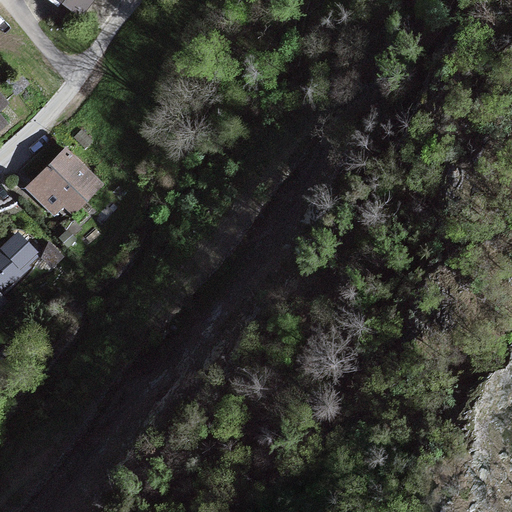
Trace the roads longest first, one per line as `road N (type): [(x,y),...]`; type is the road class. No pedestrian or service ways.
road 1 (tertiary): [(446,511),(446,319),(432,77),(410,0)]
road 2 (residential): [(143,0),(87,81),(0,161)]
